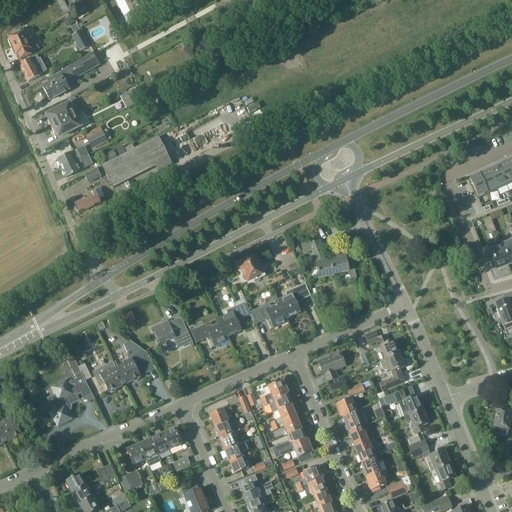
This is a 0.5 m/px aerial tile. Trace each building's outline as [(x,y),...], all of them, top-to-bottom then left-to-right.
[(64,14),(69,11),(62,0),(57,0),(56,1),(64,14)] [(67,0),(75,14),(85,8),(80,0),(67,0)] [(231,1),(220,8),(224,16),(236,10),(231,1)] [(138,3),(132,6),(138,17),(144,14),(138,3)] [(66,25),(69,26),(76,22),(72,16),(63,21),(66,25)] [(74,33),(80,30),(76,24),(70,27),(74,33)] [(11,47),(27,41),(22,30),(8,36),(10,41),(8,41),(11,47)] [(79,53),(89,47),(80,31),(71,36),(79,53)] [(31,52),(27,41),(11,47),(12,51),(14,50),(17,58),(31,52)] [(96,63),(112,54),(108,46),(91,55),(96,63)] [(38,60),(36,56),(31,59),(19,65),(28,82),(40,76),(40,75),(47,71),(40,59),(38,60)] [(84,66),(88,64),(85,59),(82,61),(81,59),(66,67),(68,70),(60,74),(51,79),(53,82),(43,87),(50,100),(69,90),(64,81),(72,77),(70,74),(84,66)] [(126,110),(141,102),(135,90),(119,97),(126,110)] [(59,137),(80,126),(69,104),(48,115),(50,119),(48,120),(55,134),(57,133),(59,137)] [(91,148),(107,140),(102,130),(86,138),(91,148)] [(158,171),(172,164),(158,138),(102,166),(113,187),(156,166),(158,171)] [(104,156),(107,163),(126,153),(122,146),(104,155),(104,156)] [(90,160),(88,156),(88,155),(85,150),(84,147),(78,150),(57,160),(61,167),(61,168),(66,177),(86,167),(92,165),(90,160)] [(498,166),(507,186),(511,183),(511,172),(507,162),(498,166)] [(507,186),(498,166),(488,170),(497,190),(507,186)] [(88,183),(101,177),(97,168),(84,174),(88,183)] [(497,190),(488,170),(479,175),(488,194),(497,190)] [(478,198),(488,194),(479,175),(469,179),(478,198)] [(79,213),(101,203),(102,202),(100,197),(103,196),(100,188),(88,193),(89,196),(75,202),(79,213)] [(511,237),(500,242),(509,265),(511,263),(511,237)] [(319,240),(302,247),(304,254),(312,251),(317,263),(315,263),(317,270),(311,272),(313,280),(319,279),(348,272),(349,272),(349,271),(348,267),(345,256),(326,260),(321,248),(322,247),(319,240)] [(509,265),(500,242),(482,249),(486,260),(492,258),(496,270),(509,265)] [(254,281),(265,276),(255,255),(238,264),(243,275),(242,277),(244,281),(246,281),(253,278),(254,281)] [(291,275),(299,272),(295,263),(288,266),(291,275)] [(221,277),(215,280),(218,287),(224,284),(221,277)] [(287,322),(286,318),(299,312),(295,303),(310,296),(304,284),(285,293),(285,297),(277,300),(279,304),(287,322)] [(487,310),(492,308),(489,299),(483,301),(487,310)] [(505,331),(511,328),(511,311),(508,300),(495,305),(505,331)] [(228,341),(227,337),(240,331),(236,322),(251,315),(250,312),(245,303),(226,311),(226,316),(218,319),(228,341)] [(287,322),(279,304),(272,307),(268,304),(250,312),(251,315),(255,325),(269,319),(274,328),(287,322)] [(135,320),(131,312),(118,319),(122,327),(135,320)] [(167,322),(152,329),(160,346),(178,337),(183,347),(192,342),(184,326),(180,317),(167,323),(167,322)] [(228,341),(218,319),(220,323),(212,326),(209,323),(190,331),(196,343),(210,337),(214,347),(228,341)] [(102,322),(95,325),(98,332),(104,330),(104,328),(102,322)] [(380,346),(385,360),(399,354),(398,352),(399,351),(398,348),(396,348),(393,341),(388,343),(385,335),(367,343),(370,350),(380,346)] [(115,362),(113,363),(124,385),(140,378),(139,375),(154,368),(147,356),(145,352),(129,341),(124,346),(131,361),(118,367),(117,365),(115,362)] [(359,356),(364,354),(368,353),(367,352),(359,348),(357,349),(359,356)] [(337,379),(334,371),(344,366),(339,353),(316,362),(322,375),(325,383),(337,379)] [(405,368),(399,354),(385,360),(380,362),(383,369),(387,371),(390,370),(393,378),(379,384),(382,391),(404,382),(399,370),(405,368)] [(177,372),(188,367),(186,362),(175,367),(177,372)] [(103,370),(94,374),(99,385),(104,383),(108,393),(124,385),(113,363),(102,368),(103,370)] [(85,380),(91,378),(84,365),(79,368),(85,380)] [(54,395),(46,399),(52,411),(50,412),(57,427),(72,420),(65,406),(69,404),(70,405),(79,401),(77,396),(83,393),(84,396),(91,393),(81,373),(74,376),(76,379),(67,384),(65,380),(50,387),(54,395)] [(343,378),(328,383),(330,390),(345,384),(343,378)] [(257,405),(285,394),(287,393),(282,380),(267,387),(271,395),(255,401),(252,394),(247,396),(251,406),(256,404),(257,405)] [(349,397),(363,391),(360,384),(346,390),(349,397)] [(20,413),(25,410),(16,389),(10,392),(20,413)] [(290,405),(285,394),(257,405),(258,407),(262,405),(263,407),(269,405),(272,413),(277,411),(290,405)] [(422,410),(416,396),(398,403),(401,410),(405,409),(408,416),(422,410)] [(245,414),(251,411),(244,397),(238,400),(245,414)] [(353,406),(350,399),(335,405),(340,417),(341,417),(360,409),(361,409),(358,404),(353,406)] [(271,427),(295,417),(290,405),(277,411),(280,418),(276,419),(276,420),(270,423),(271,427)] [(214,427),(227,421),(224,414),(231,411),(229,406),(209,415),(214,427)] [(348,432),(361,427),(358,419),(363,417),(360,409),(341,417),(348,432)] [(511,411),(511,412),(511,411),(497,409),(494,427),(495,427),(494,432),(506,435),(509,423),(511,423),(511,411)] [(422,410),(408,416),(403,418),(406,423),(410,421),(416,435),(426,431),(423,425),(428,423),(422,410)] [(377,420),(384,417),(382,412),(375,415),(377,420)] [(0,433),(5,443),(20,436),(23,434),(15,417),(12,419),(0,424),(0,433)] [(300,428),(295,417),(271,427),(273,431),(283,426),(287,434),(300,428)] [(219,439),(232,433),(227,421),(214,427),(219,439)] [(364,433),(361,427),(348,432),(354,447),(368,442),(373,439),(369,431),(364,433)] [(239,435),(246,432),(244,428),(236,431),(232,433),(219,439),(224,451),(245,441),(237,445),(235,439),(239,436),(239,435)] [(273,453),(305,440),(300,428),(287,434),(289,441),(271,449),(273,453)] [(172,430),(172,429),(167,431),(167,432),(162,434),(168,449),(180,444),(174,429),(172,430)] [(168,449),(162,434),(156,437),(156,436),(150,438),(151,439),(158,454),(168,449)] [(149,440),(149,439),(143,441),(144,442),(139,444),(146,459),(149,466),(161,461),(158,454),(151,439),(149,440)] [(312,452),(306,440),(305,440),(273,453),(275,459),(294,451),(297,458),(312,452)] [(248,449),(245,441),(224,451),(229,462),(254,452),(252,448),(248,449)] [(408,447),(410,453),(426,446),(424,441),(420,442),(410,447),(408,447)] [(371,450),(368,442),(354,447),(360,463),(379,455),(377,448),(371,450)] [(146,459),(139,444),(132,447),(127,449),(128,450),(126,450),(133,465),(146,459)] [(429,456),(428,452),(426,446),(410,453),(413,458),(423,454),(427,464),(430,471),(449,464),(443,450),(429,456)] [(234,474),(247,469),(244,462),(248,460),(248,459),(255,456),(254,452),(229,462),(234,474)] [(367,478),(386,470),(379,455),(360,463),(367,478)] [(176,470),(189,464),(186,458),(173,464),(176,470)] [(284,470),(294,466),(292,460),(281,464),(284,470)] [(264,464),(263,462),(252,466),(255,473),(269,467),(267,463),(264,464)] [(454,477),(449,464),(430,471),(432,477),(437,475),(440,482),(439,483),(442,490),(450,486),(447,480),(454,477)] [(166,475),(173,472),(170,465),(163,467),(166,475)] [(108,479),(114,477),(109,466),(103,468),(108,479)] [(308,485),(322,479),(323,479),(318,466),(303,472),(306,479),(298,482),(299,483),(295,485),(297,489),(304,486),(308,484),(308,485)] [(102,482),(108,479),(103,468),(97,471),(102,482)] [(287,479),(298,474),(295,468),(285,473),(287,479)] [(372,493),(380,490),(379,488),(386,485),(383,478),(388,476),(386,470),(367,478),(365,478),(371,491),(372,493)] [(137,471),(129,474),(136,487),(136,488),(143,485),(143,484),(137,471)] [(129,474),(124,477),(130,490),(130,491),(136,488),(136,487),(129,474)] [(79,475),(66,482),(73,493),(73,494),(91,484),(92,483),(89,477),(88,477),(82,481),(79,475)] [(260,486),(258,485),(256,481),(257,481),(254,475),(241,480),(244,486),(240,488),(245,500),(269,490),(272,489),(269,482),(265,483),(265,484),(260,486)] [(176,476),(170,478),(173,485),(179,482),(176,476)] [(124,477),(118,479),(124,492),(125,494),(130,491),(130,490),(124,477)] [(326,491),(322,479),(308,485),(308,484),(304,486),(306,490),(309,498),(313,496),(326,491)] [(386,488),(388,494),(405,487),(402,481),(386,488)] [(91,484),(73,494),(79,505),(92,498),(97,495),(91,484)] [(197,490),(195,484),(183,489),(186,495),(183,496),(189,511),(203,511),(206,511),(207,510),(199,489),(197,490)] [(151,496),(158,494),(156,485),(148,488),(151,496)] [(405,487),(388,494),(391,500),(407,493),(405,487)] [(262,507),(268,505),(264,497),(270,494),(269,490),(245,500),(250,511),(262,507)] [(318,508),(331,503),(326,491),(313,496),(318,508)] [(123,494),(112,501),(116,507),(127,501),(130,499),(127,494),(124,496),(123,494)] [(423,511),(426,511),(433,509),(449,503),(447,497),(421,507),(423,511)] [(92,498),(79,505),(83,511),(91,511),(98,509),(92,498)] [(127,501),(116,507),(118,511),(121,511),(131,507),(130,506),(127,501)] [(378,507),(379,511),(402,511),(403,511),(405,511),(403,505),(395,508),(392,501),(378,507)] [(334,511),(331,503),(318,508),(314,510),(308,511),(334,511)] [(434,511),(442,511),(452,508),(449,503),(433,509),(434,511)]
